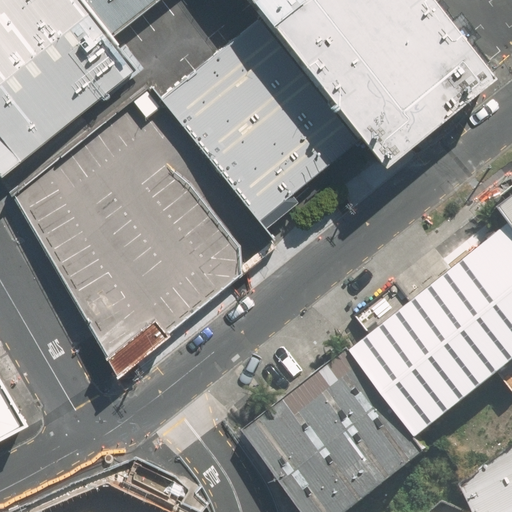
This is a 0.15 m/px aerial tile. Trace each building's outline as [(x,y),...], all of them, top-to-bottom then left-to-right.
[(0,0),(0,170),(135,67),(79,0),(0,0)] [(83,0),(110,34),(155,0),(83,0)] [(386,162),(496,74),(437,0),(256,0),(267,14),(365,135),(386,162)] [(260,218),(365,135),(267,14),(163,97),(260,218)] [(79,301),(112,352),(245,232),(260,218),(163,97),(135,67),(0,170),(0,173),(25,213),(79,301)] [(511,195),(500,204),(511,220),(511,219),(511,195)] [(511,219),(511,220),(353,349),(422,433),(511,360),(511,219)] [(349,343),(236,428),(301,511),(333,511),(432,445),(422,433),(353,349),(349,343)] [(0,428),(20,418),(0,380),(0,428)] [(511,511),(511,444),(446,480),(463,511),(511,511)]
